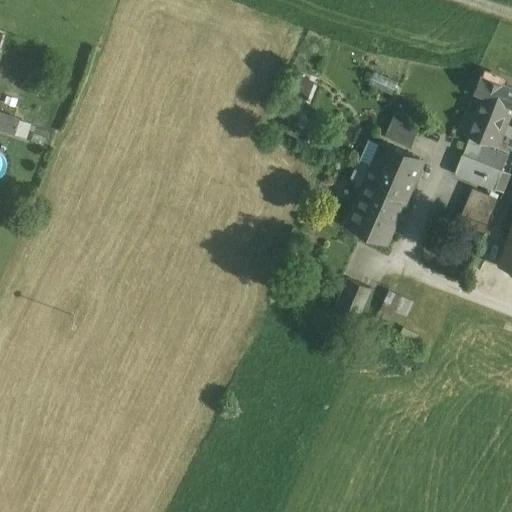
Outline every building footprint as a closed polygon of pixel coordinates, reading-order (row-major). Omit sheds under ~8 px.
[(314,83),(295,75),(288,93),(307,101),(314,83)] [(511,111),(511,86),(481,75),(458,130),(498,145),(511,111)] [(421,123),(395,111),(385,135),(410,146),(421,123)] [(19,119),(0,112),(0,128),(14,133),(19,119)] [(470,158),(476,143),(467,139),(454,172),(502,191),(509,173),(501,170),(470,158)] [(507,155),(476,143),(470,158),(501,170),(507,155)] [(422,163),(380,145),(371,165),(361,189),(347,219),(388,237),(422,163)] [(361,189),(371,165),(358,159),(347,183),(361,189)] [(497,197),(472,187),(458,220),(483,230),(497,197)] [(511,228),(500,264),(511,267),(511,228)] [(479,255),(485,258),(491,249),(494,250),(498,242),(489,238),(479,255)] [(371,287),(347,276),(333,309),(357,320),(371,287)] [(401,297),(389,290),(379,310),(391,316),(401,297)]
